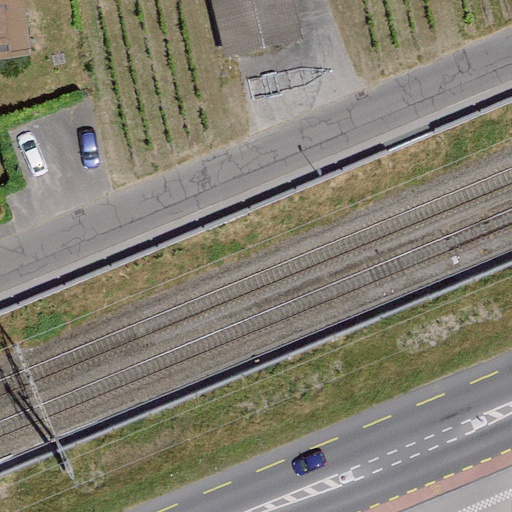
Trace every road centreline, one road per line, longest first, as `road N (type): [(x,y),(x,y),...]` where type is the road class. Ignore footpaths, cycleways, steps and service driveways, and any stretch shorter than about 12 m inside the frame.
road 1 (residential): [(511,106),(0,299)]
road 2 (primary): [(259,511),(449,433)]
